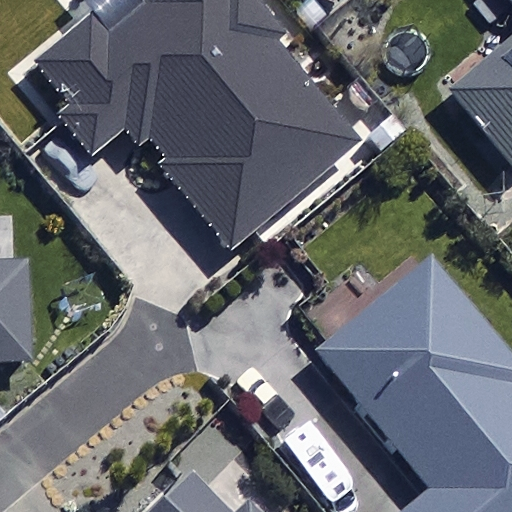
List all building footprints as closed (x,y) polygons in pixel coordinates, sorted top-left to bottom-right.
[(67,0),(67,1),(86,25),(17,82),(85,165),(113,142),(122,153),(148,154),(148,184),(215,266),(347,158),(259,50),(266,44),(229,0),(67,0)] [(511,0),(488,0),(511,28),(511,46),(441,104),(507,185),(511,180),(511,0)] [(511,379),(417,264),(302,358),(421,503),(409,511),(511,511),(511,408),(497,391),(511,379)] [(0,373),(22,373),(20,271),(0,271),(0,373)] [(201,511),(177,488),(153,511),(201,511)]
